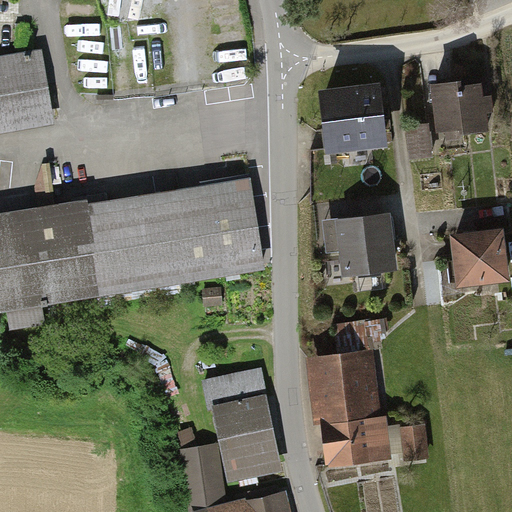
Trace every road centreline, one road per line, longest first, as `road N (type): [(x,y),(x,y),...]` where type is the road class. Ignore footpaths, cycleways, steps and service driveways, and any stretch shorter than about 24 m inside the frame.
road 1 (residential): [(314,511),(297,445),(286,330),(286,61)]
road 2 (residential): [(511,14),(431,41),(286,61)]
